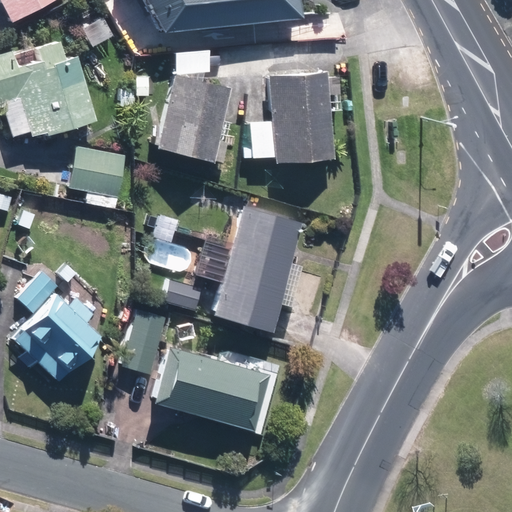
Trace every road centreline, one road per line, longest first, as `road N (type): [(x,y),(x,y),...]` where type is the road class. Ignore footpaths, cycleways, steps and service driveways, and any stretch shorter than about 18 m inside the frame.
road 1 (secondary): [(418,335),(461,234),(511,153)]
road 2 (secondary): [(418,335),(336,511)]
road 3 (residential): [(173,511),(0,459)]
road 4 (secondary): [(443,0),(511,124)]
